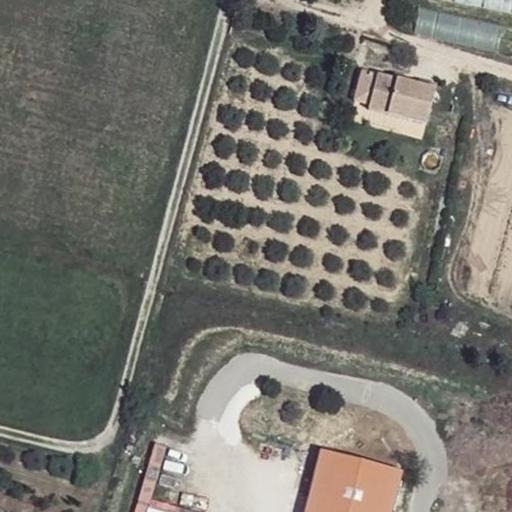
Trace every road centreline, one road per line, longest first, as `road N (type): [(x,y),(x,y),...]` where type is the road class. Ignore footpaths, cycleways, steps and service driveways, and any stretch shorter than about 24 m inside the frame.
road 1 (unclassified): [(237,0),(132,397),(112,437),(91,453),(0,436)]
road 2 (track): [(290,0),(511,70)]
